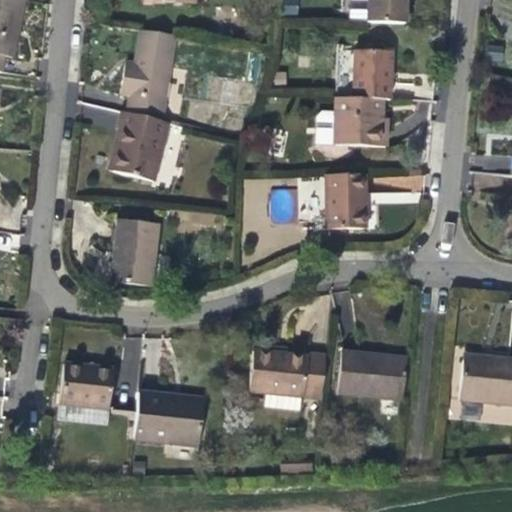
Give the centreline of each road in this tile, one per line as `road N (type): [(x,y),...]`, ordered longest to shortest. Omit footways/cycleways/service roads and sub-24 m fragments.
road 1 (residential): [(446,249),(292,277),(180,311),(95,310),(45,292)]
road 2 (residential): [(45,292),(66,0)]
road 3 (residential): [(459,0),(439,214),(446,249)]
road 4 (residential): [(45,292),(31,318),(25,440)]
